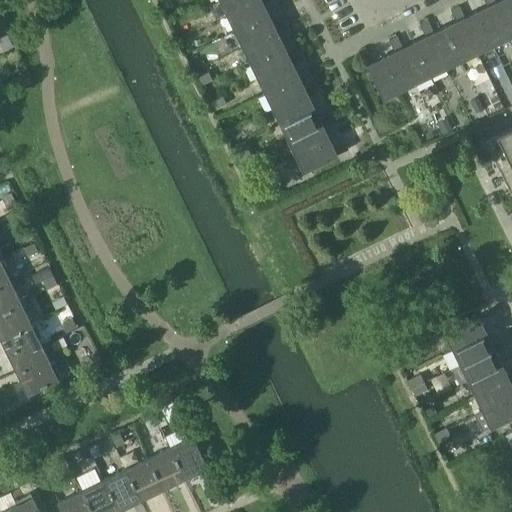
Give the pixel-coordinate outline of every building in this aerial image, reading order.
[(221,0),(220,1),(228,16),(260,0),(221,0)] [(260,0),(228,16),(235,31),(269,15),(263,3),(268,1),(267,0),(260,0)] [(507,37),(491,4),(495,2),(493,0),(483,0),(484,0),(486,6),(475,11),(491,45),(507,37)] [(511,34),(511,9),(507,0),(498,0),(495,2),(491,4),(507,37),(511,34)] [(458,6),(450,10),(453,15),(461,11),(458,6)] [(491,45),(475,11),(464,17),(461,11),(453,15),(455,21),(460,19),(475,52),(491,45)] [(269,15),(235,31),(243,47),(277,30),(278,34),(283,31),(279,23),(274,26),(269,15)] [(460,19),(455,21),(444,26),(460,60),(475,52),(460,19)] [(285,20),(279,23),(283,31),(289,29),(285,20)] [(427,21),(419,25),(422,30),(430,26),(427,21)] [(445,67),(428,34),(433,32),(430,26),(422,30),(425,36),(413,41),(429,75),(445,67)] [(460,60),(444,26),(433,32),(428,34),(445,67),(460,60)] [(277,30),(243,47),(250,62),(284,46),(278,34),(277,30)] [(0,45),(4,54),(14,49),(7,35),(0,38),(0,45)] [(396,36),(388,40),(391,45),(399,41),(396,36)] [(429,75),(413,41),(402,47),(399,41),(391,45),(394,51),(398,49),(414,82),(429,75)] [(284,46),(250,62),(258,77),(291,61),(289,57),(284,46)] [(414,82),(398,49),(394,51),(382,56),(399,90),(414,82)] [(304,60),(300,51),(295,54),(299,62),(304,60)] [(399,90),(382,56),(371,62),(366,51),(360,53),(382,98),(399,90)] [(295,54),(289,57),(291,61),(258,77),(266,94),(299,77),(293,65),(299,62),(295,54)] [(211,80),(207,71),(198,75),(202,84),(211,80)] [(299,77),(266,94),(273,108),(306,92),(308,96),(314,93),(310,85),(304,88),(299,77)] [(315,82),(310,85),(314,93),(319,91),(315,82)] [(306,92),(273,108),(281,124),(314,108),(308,96),(306,92)] [(226,104),(222,96),(211,101),(215,110),(226,104)] [(314,108),(281,124),(288,140),(321,123),(319,119),(314,108)] [(330,113),(325,116),(329,124),(334,121),(330,113)] [(321,123),(288,140),(296,155),(329,138),(323,127),(329,124),(325,116),(319,119),(321,123)] [(511,125),(485,139),(494,158),(511,149),(511,125)] [(329,138),(296,155),(304,171),(348,149),(345,144),(334,150),(329,138)] [(247,148),(236,153),(240,161),(251,156),(247,148)] [(511,173),(511,149),(494,158),(504,178),(511,173)] [(330,169),(352,158),(348,151),(326,161),(330,169)] [(10,222),(22,216),(17,208),(5,214),(10,222)] [(37,253),(34,244),(23,248),(26,257),(37,253)] [(0,282),(8,278),(0,260),(0,282)] [(46,289),(57,284),(53,276),(43,280),(46,289)] [(8,278),(0,282),(0,310),(19,301),(8,278)] [(24,298),(30,312),(41,308),(35,294),(24,298)] [(55,308),(66,304),(63,297),(52,302),(55,308)] [(19,301),(0,310),(0,336),(30,322),(19,301)] [(489,310),(444,332),(452,348),(486,332),(480,321),(491,315),(489,310)] [(75,326),(72,318),(65,322),(68,329),(75,326)] [(30,322),(0,336),(0,337),(16,370),(29,363),(25,354),(42,346),(38,338),(41,336),(33,321),(30,323),(30,322)] [(486,332),(452,348),(460,364),(493,347),(491,344),(486,332)] [(53,351),(65,345),(62,338),(50,343),(53,351)] [(506,346),(502,338),(497,341),(501,349),(506,346)] [(493,347),(460,364),(467,379),(501,363),(495,352),(501,349),(497,341),(491,344),(493,347)] [(29,363),(16,370),(27,393),(60,377),(53,362),(50,363),(42,346),(25,354),(29,363)] [(501,363),(467,379),(475,394),(508,378),(510,383),(511,381),(511,371),(506,374),(501,363)] [(427,390),(419,374),(407,380),(415,396),(427,390)] [(483,410),(511,395),(511,386),(510,383),(508,378),(475,394),(483,410)] [(491,427),(511,416),(511,395),(483,410),(474,414),(482,431),(491,427)] [(174,401),(178,409),(184,406),(180,398),(174,401)] [(168,424),(162,413),(155,416),(160,427),(168,424)] [(154,417),(146,420),(152,431),(159,428),(154,417)] [(438,441),(451,435),(448,427),(434,433),(438,441)] [(113,437),(117,446),(124,442),(120,433),(113,437)] [(192,436),(169,447),(184,477),(206,466),(192,436)] [(169,447),(147,457),(162,488),(184,477),(169,447)] [(0,466),(10,462),(4,449),(0,451),(0,466)] [(147,457),(125,468),(140,499),(162,488),(147,457)] [(108,458),(96,463),(100,470),(111,465),(108,458)] [(125,468),(103,479),(118,509),(140,499),(125,468)] [(103,479),(81,490),(92,511),(112,511),(118,509),(103,479)] [(92,511),(81,490),(57,501),(62,511),(92,511)] [(38,511),(30,493),(15,501),(16,504),(0,511),(38,511)]
